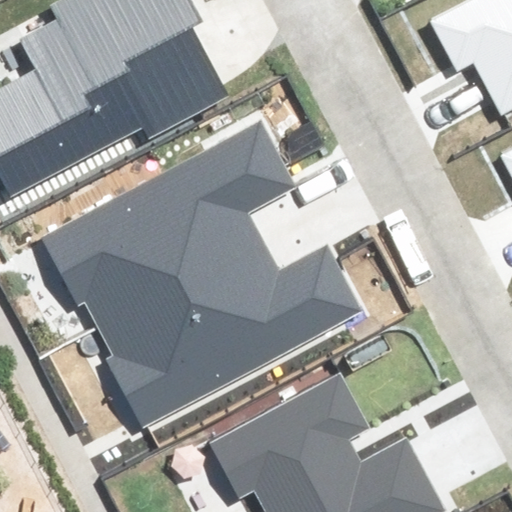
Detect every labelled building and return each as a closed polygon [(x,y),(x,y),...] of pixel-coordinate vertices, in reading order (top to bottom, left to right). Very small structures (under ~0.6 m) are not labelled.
[(55,17),(21,36),(40,71),(0,93),(0,167),(14,193),(145,122),(152,135),(227,95),(189,25),(196,21),(184,0),(66,0),(51,9),(55,17)] [(511,0),(475,0),(436,21),(461,67),(477,59),(506,114),(511,110),(511,0)] [(80,299),(96,329),(262,238),(247,211),(293,186),(259,124),(43,241),(76,301),(80,299)] [(262,238),(96,329),(112,357),(108,360),(145,427),(361,309),(327,249),(281,274),(262,238)] [(367,426),(339,375),(213,443),(251,511),(439,511),(443,510),(404,440),(360,464),(346,438),(367,426)]
